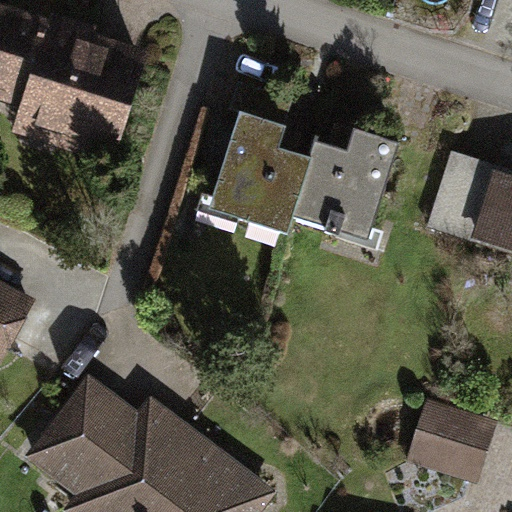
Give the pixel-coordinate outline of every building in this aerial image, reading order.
[(48,20),(0,4),(0,101),(19,107),(10,133),(112,166),(149,53),(93,35),(95,28),(50,14),(48,20)] [(291,100),(237,82),(228,109),(238,113),(207,210),(285,235),(290,218),(366,243),(398,145),(353,131),(346,153),(314,142),(309,158),(278,148),(285,127),(282,126),(291,100)] [(471,244),(472,240),(494,170),(496,165),(450,150),(425,230),(471,244)] [(511,176),(494,170),(472,240),(511,253),(511,176)] [(0,363),(34,301),(0,282),(0,363)] [(137,411),(85,373),(21,459),(72,497),(60,511),(260,511),(275,492),(147,398),(137,411)] [(495,426),(425,404),(405,464),(476,487),(495,426)]
